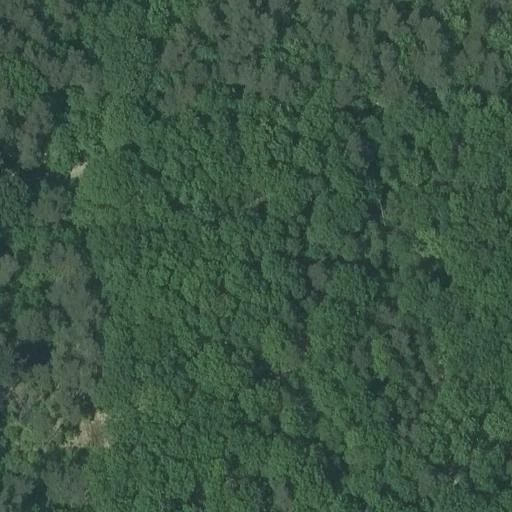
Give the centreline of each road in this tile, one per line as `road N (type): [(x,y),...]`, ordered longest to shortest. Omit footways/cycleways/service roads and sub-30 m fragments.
road 1 (track): [(511,114),(146,146),(146,0)]
road 2 (track): [(142,511),(146,146)]
road 3 (track): [(0,199),(146,146)]
